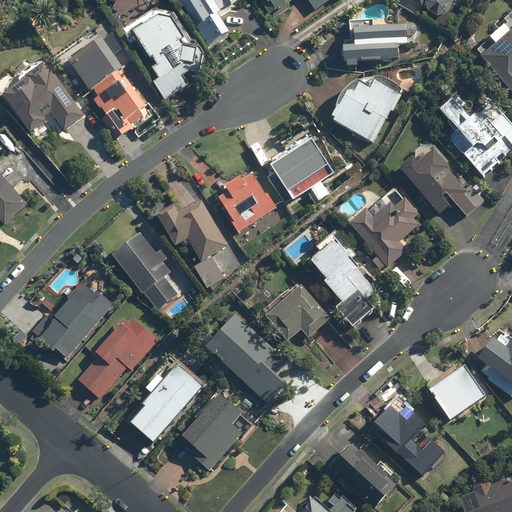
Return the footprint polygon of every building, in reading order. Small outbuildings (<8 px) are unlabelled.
[(175,0),(207,47),(227,34),(216,17),(219,15),(217,12),(228,5),(229,7),(239,0),(175,0)] [(255,0),(272,22),(290,8),(283,0),(287,0),(289,3),(293,0),(296,0),(298,2),(300,0),(303,0),(314,13),(331,0),(255,0)] [(407,0),(413,3),(414,0),(424,0),(423,2),(424,10),(443,21),(453,3),(455,4),(456,0),(407,0)] [(511,14),(511,13),(502,22),(504,24),(474,52),(480,58),(478,60),(511,96),(511,14)] [(187,56),(178,43),(182,40),(170,22),(156,19),(130,37),(147,63),(149,62),(155,69),(150,72),(156,81),(151,84),(163,102),(178,92),(187,86),(180,77),(186,73),(198,75),(200,63),(205,60),(197,49),(187,56)] [(348,31),(349,49),(339,50),(340,64),(343,64),(344,69),(355,68),(354,63),(357,63),(357,65),(378,63),(378,61),(396,60),(395,48),(406,47),(405,27),(348,31)] [(84,90),(87,95),(84,98),(101,120),(99,122),(116,143),(124,137),(133,130),(130,126),(141,117),(138,112),(144,107),(133,93),(136,91),(126,79),(123,82),(116,73),(119,70),(96,41),(64,66),(75,80),(71,83),(79,94),(84,90)] [(82,118),(42,66),(0,98),(29,135),(44,123),(42,119),(49,113),(64,132),(75,123),(82,118)] [(398,99),(396,98),(399,93),(398,92),(397,91),(396,90),(395,89),(394,88),(393,87),(392,87),(391,86),(390,85),(389,85),(388,84),(387,84),(386,83),(384,83),(383,82),(382,82),(381,81),(380,81),(378,81),(377,81),(376,80),(375,80),(373,80),(372,80),(371,80),(370,80),(368,80),(367,80),(366,81),(365,81),(363,81),(362,81),(361,82),(360,82),(359,82),(357,83),(356,83),(355,84),(354,85),(353,85),(352,85),(351,86),(350,86),(349,87),(348,87),(347,88),(346,89),(345,89),(344,90),(343,91),(343,92),(342,92),(341,93),(341,94),(340,95),(339,96),(338,97),(338,98),(337,99),(337,100),(336,101),(336,102),(336,103),(335,104),(335,105),(335,106),(335,107),(335,108),(335,109),(335,110),(335,111),(335,112),(329,123),(370,146),(388,114),(390,115),(398,99)] [(477,126),(470,119),(467,121),(449,101),(436,114),(455,133),(447,140),(483,178),(511,150),(511,130),(500,118),(489,128),(482,122),(477,126)] [(329,196),(320,184),(331,177),(308,144),(269,170),(291,204),(308,192),(317,205),(329,196)] [(414,167),(407,160),(396,171),(437,217),(447,208),(439,200),(443,196),(464,219),(482,203),(468,187),(463,191),(446,173),(448,171),(430,152),(414,167)] [(267,203),(248,176),(222,194),(224,197),(214,203),(237,236),(276,209),(270,200),(267,203)] [(0,225),(3,229),(25,207),(0,180),(0,225)] [(376,257),(370,263),(378,272),(383,267),(386,270),(396,260),(406,252),(399,244),(417,227),(412,222),(418,216),(403,200),(392,210),(388,206),(371,222),(362,213),(347,227),(376,257)] [(216,232),(218,231),(207,212),(205,213),(199,204),(176,217),(170,208),(154,218),(173,249),(185,242),(199,265),(192,269),(205,290),(223,279),(210,259),(226,249),(216,232)] [(135,236),(107,260),(140,298),(143,296),(157,313),(178,296),(164,280),(169,275),(161,266),(166,262),(158,253),(153,257),(135,236)] [(365,275),(359,268),(356,271),(332,244),(307,266),(323,284),(321,286),(339,306),(333,312),(350,330),(363,318),(371,311),(365,304),(374,295),(360,280),(365,275)] [(130,297),(118,286),(108,298),(120,309),(130,297)] [(45,316),(30,333),(38,340),(35,343),(49,354),(53,350),(65,360),(110,307),(94,293),(91,296),(82,288),(75,296),(74,294),(51,321),(45,316)] [(263,320),(287,345),(299,334),(307,342),(319,331),(328,322),(297,288),(263,320)] [(282,389),(267,375),(274,367),(267,360),(272,355),(231,318),(202,351),(211,360),(214,357),(227,368),(224,371),(265,408),(282,389)] [(94,399),(96,401),(125,370),(130,374),(157,344),(131,320),(126,326),(122,322),(88,359),(94,364),(77,383),(89,395),(81,404),(85,408),(94,399)] [(485,349),(475,362),(484,369),(480,375),(511,398),(511,343),(509,347),(500,340),(496,346),(490,342),(485,349)] [(203,386),(174,361),(157,380),(155,378),(142,393),(148,398),(139,408),(142,410),(128,427),(151,447),(203,386)] [(461,370),(425,394),(446,425),(482,400),(461,370)] [(191,462),(206,475),(241,436),(231,427),(241,416),(218,395),(186,431),(180,426),(176,431),(181,436),(178,439),(197,456),(191,462)] [(376,438),(421,479),(444,454),(419,431),(423,427),(397,403),(374,429),(380,434),(376,438)] [(340,454),(324,472),(369,511),(393,486),(348,445),(340,454)] [(457,498),(461,511),(511,511),(511,488),(509,480),(488,488),(487,487),(487,486),(487,485),(486,485),(485,484),(484,483),(483,482),(482,482),(481,482),(480,481),(479,481),(478,481),(477,481),(476,482),(475,482),(474,483),(473,483),(472,484),(471,485),(471,486),(470,486),(470,487),(470,488),(470,489),(470,490),(469,490),(470,491),(470,492),(470,493),(470,494),(457,498)] [(354,511),(355,511),(342,499),(340,501),(335,497),(327,505),(332,510),(329,511),(322,511),(312,502),(301,511),(354,511)]
